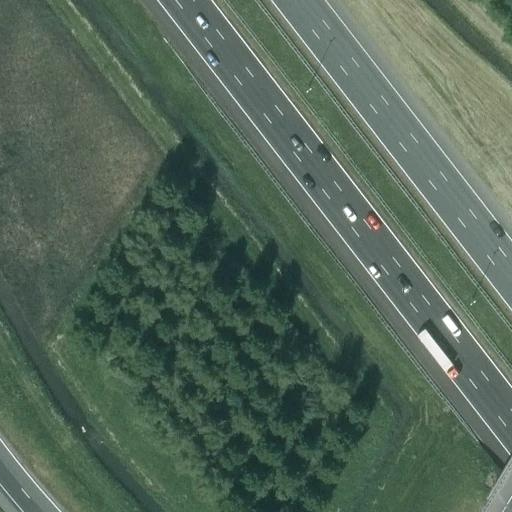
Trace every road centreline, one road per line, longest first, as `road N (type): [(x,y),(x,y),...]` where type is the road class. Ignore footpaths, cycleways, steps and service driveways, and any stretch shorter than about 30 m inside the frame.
road 1 (motorway): [(179,0),(511,434)]
road 2 (motorway): [(511,289),(289,0)]
